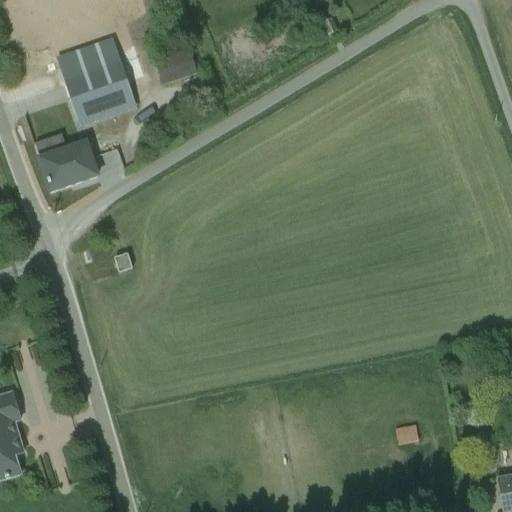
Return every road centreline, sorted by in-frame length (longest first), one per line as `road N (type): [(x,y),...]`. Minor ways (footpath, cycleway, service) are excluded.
road 1 (unclassified): [(45,234),(434,0)]
road 2 (residential): [(127,511),(45,234)]
road 3 (unclassified): [(45,234),(0,100)]
road 4 (unclassified): [(470,0),(511,116)]
